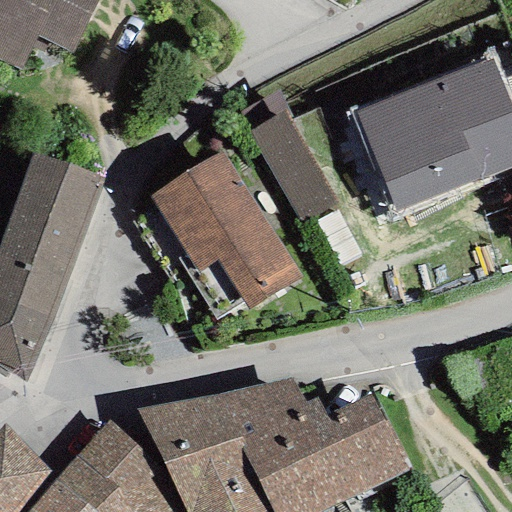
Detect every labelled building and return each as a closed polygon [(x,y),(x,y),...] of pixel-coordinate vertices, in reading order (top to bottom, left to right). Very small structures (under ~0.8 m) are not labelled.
[(106,0),(0,0),(0,80),(19,90),(37,53),(71,70),(106,0)] [(511,137),(488,75),(353,126),(393,229),(511,182),(511,137)] [(282,90),(248,106),(305,224),(364,196),(335,135),(309,147),(282,90)] [(221,170),(147,217),(225,339),(299,291),(221,170)] [(103,200),(30,177),(0,251),(0,373),(25,388),(103,200)] [(358,511),(408,486),(371,412),(327,431),(317,416),(302,418),(290,393),(136,428),(175,511),(358,511)] [(169,511),(159,487),(109,434),(54,504),(46,511),(169,511)] [(0,511),(28,511),(42,497),(4,454),(0,457),(0,511)]
